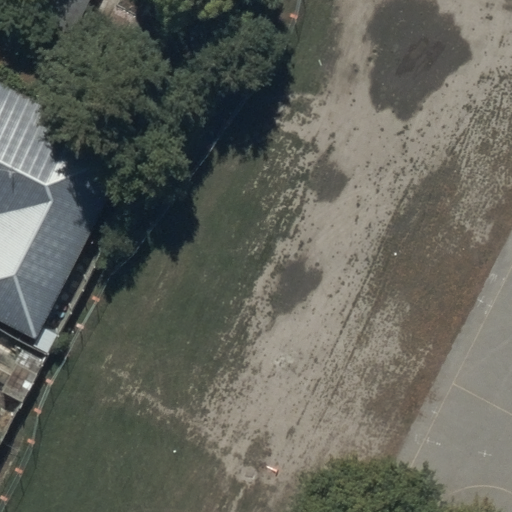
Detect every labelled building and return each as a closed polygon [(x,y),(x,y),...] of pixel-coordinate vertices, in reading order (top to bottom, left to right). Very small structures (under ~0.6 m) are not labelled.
[(35,0),(34,3),(85,30),(100,0),(35,0)] [(275,307),(216,420),(360,494),(511,201),(511,0),(434,0),(293,271),(281,265),(262,301),(275,307)] [(255,66),(225,49),(149,191),(179,207),(255,66)] [(0,320),(39,340),(134,157),(0,88),(0,320)] [(158,206),(150,202),(148,202),(146,202),(143,202),(141,202),(139,202),(137,203),(135,203),(133,204),(131,205),(129,207),(128,208),(126,209),(125,211),(123,213),(122,215),(121,216),(120,219),(120,221),(119,223),(119,225),(119,227),(119,229),(120,231),(120,233),(121,235),(122,238),(123,239),(124,241),(125,243),(127,244),(128,246),(130,247),(132,248),(134,249),(136,250),(138,250),(140,251),(142,251),(145,251),(147,251),(149,251),(151,250),(153,250),(155,249),(157,248),(159,246),(160,245),(162,244),(163,242),(165,240),(166,238),(167,236),(167,234),(168,232),(168,230),(169,228),(169,226),(169,224),(168,221),(168,219),(167,217),(166,215),(165,213),(164,212),(163,210),(161,208),(159,207),(158,206)] [(135,259),(128,254),(126,254),(124,253),(121,253),(119,253),(117,253),(115,253),(113,254),(111,254),(109,255),(107,256),(105,257),(104,258),(102,260),(101,261),(99,263),(98,265),(97,267),(96,269),(96,271),(95,273),(95,275),(95,277),(95,279),(95,281),(96,283),(96,285),(97,287),(98,289),(99,291),(100,293),(102,294),(103,296),(105,297),(107,298),(109,299),(111,300),(113,301),(115,301),(117,301),(119,302),(121,301),(123,301),(125,301),(127,300),(129,299),(131,298),(133,297),(135,296),(136,294),(138,293),(139,291),(140,289),(141,288),(142,286),(143,284),(143,282),(144,279),(144,277),(144,275),(143,273),(143,271),(142,269),(141,267),(140,265),(139,263),(138,262),(137,260),(135,259)] [(0,330),(0,379),(23,393),(44,355),(0,330)] [(92,385),(55,366),(27,421),(63,440),(92,385)] [(199,478),(101,427),(56,511),(178,511),(186,498),(203,506),(212,489),(197,481),(199,478)]
